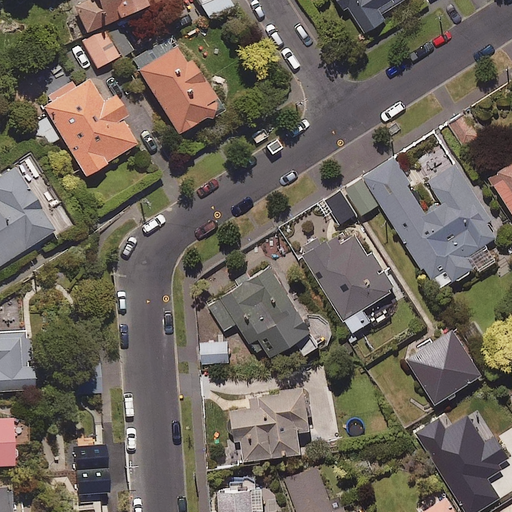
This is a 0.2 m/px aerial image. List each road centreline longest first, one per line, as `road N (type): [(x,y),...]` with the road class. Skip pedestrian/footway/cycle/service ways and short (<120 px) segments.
road 1 (residential): [(345,122),(148,256),(143,289),(160,511)]
road 2 (residential): [(511,14),(345,122)]
road 3 (residential): [(268,0),(345,122)]
